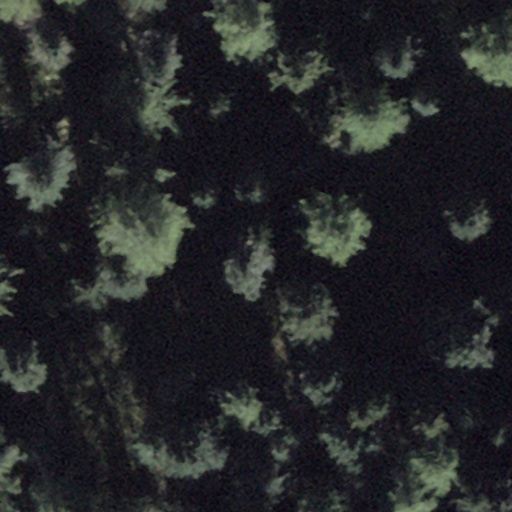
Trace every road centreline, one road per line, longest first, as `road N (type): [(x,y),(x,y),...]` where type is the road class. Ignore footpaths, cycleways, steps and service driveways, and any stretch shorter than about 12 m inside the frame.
road 1 (track): [(184,511),(119,476),(83,404),(114,317),(259,181),(511,34)]
road 2 (track): [(511,492),(338,511)]
